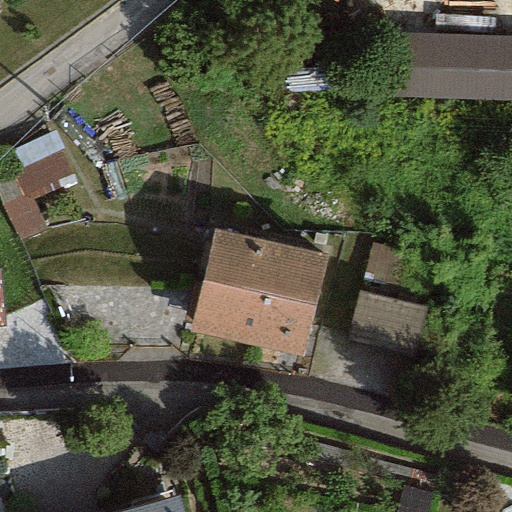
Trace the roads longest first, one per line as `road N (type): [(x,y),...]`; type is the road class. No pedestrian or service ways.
road 1 (residential): [(245,384),(511,465)]
road 2 (unknown): [(0,423),(198,402),(245,384)]
